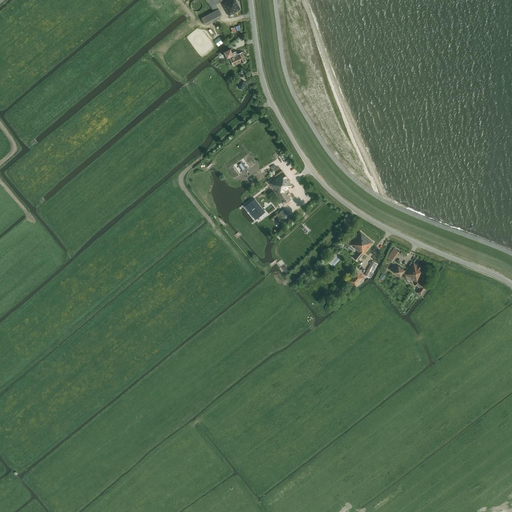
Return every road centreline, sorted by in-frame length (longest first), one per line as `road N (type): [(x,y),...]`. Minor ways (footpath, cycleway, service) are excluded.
road 1 (tertiary): [(511,285),(383,227),(329,189),(271,102),(252,0)]
road 2 (track): [(207,217),(182,185),(183,173),(271,102)]
